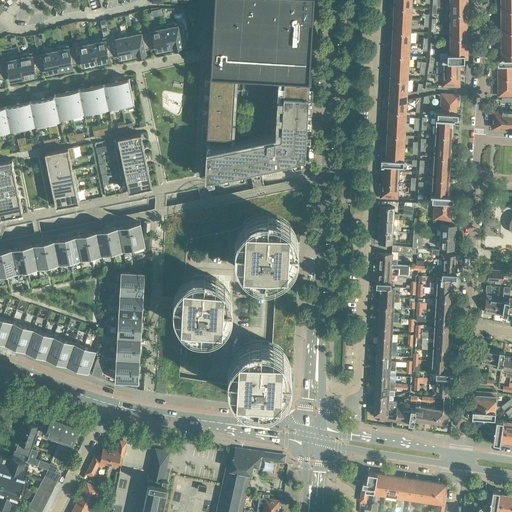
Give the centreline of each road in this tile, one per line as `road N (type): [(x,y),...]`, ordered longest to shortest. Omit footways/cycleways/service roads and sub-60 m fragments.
road 1 (residential): [(316,386),(354,387),(358,376),(378,0)]
road 2 (secondary): [(335,0),(316,386)]
road 3 (secondary): [(233,425),(110,404),(0,364)]
road 4 (residential): [(469,328),(476,182)]
road 5 (residential): [(478,145),(482,0)]
road 6 (secondary): [(461,453),(324,430)]
road 7 (secondary): [(323,445),(460,466)]
road 8 (residential): [(461,453),(469,328)]
